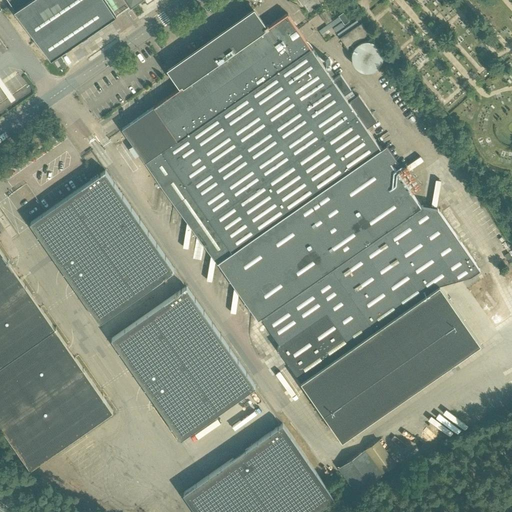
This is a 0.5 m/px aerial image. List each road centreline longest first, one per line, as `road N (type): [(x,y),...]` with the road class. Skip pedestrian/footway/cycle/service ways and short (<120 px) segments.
road 1 (unknown): [(290,0),(400,119),(511,288)]
road 2 (secondary): [(0,133),(192,0)]
